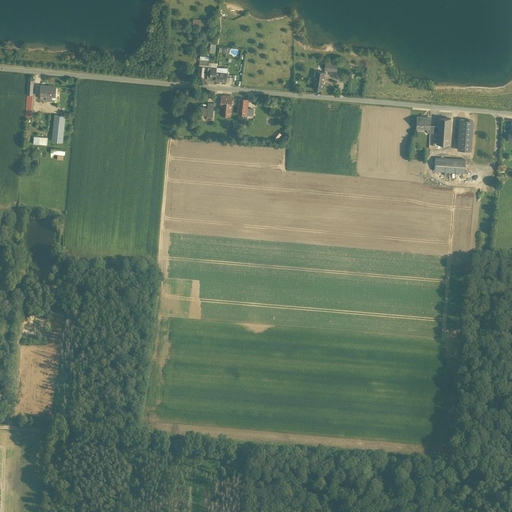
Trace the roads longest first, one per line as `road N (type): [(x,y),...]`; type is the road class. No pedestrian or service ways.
road 1 (unclassified): [(0,67),(511,113)]
road 2 (track): [(511,474),(0,428)]
